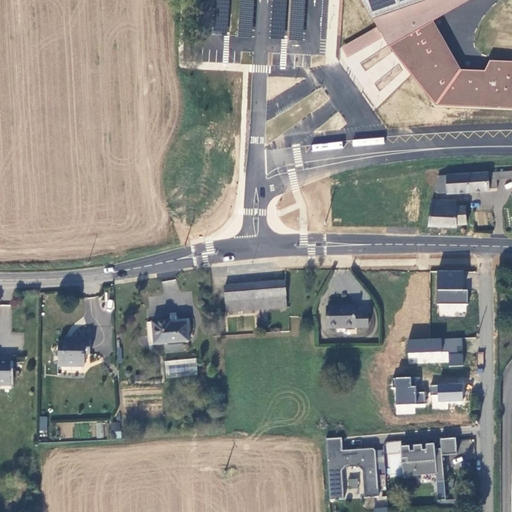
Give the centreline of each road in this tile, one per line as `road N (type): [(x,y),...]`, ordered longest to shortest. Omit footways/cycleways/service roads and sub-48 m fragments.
road 1 (secondary): [(488,245),(309,245),(92,275),(0,279)]
road 2 (residential): [(488,245),(488,511)]
